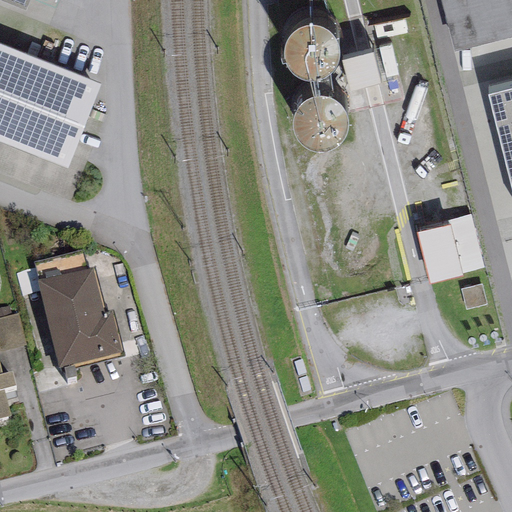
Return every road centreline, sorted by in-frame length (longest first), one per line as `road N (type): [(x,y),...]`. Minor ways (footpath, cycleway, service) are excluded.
road 1 (residential): [(195,442),(130,238),(0,186)]
road 2 (unclassified): [(511,360),(195,442)]
road 3 (unknown): [(139,252),(122,49)]
road 4 (unclassified): [(195,442),(0,492)]
road 5 (unknown): [(0,0),(122,49)]
